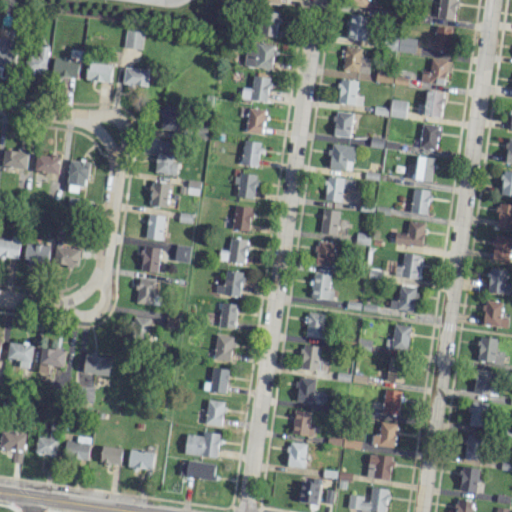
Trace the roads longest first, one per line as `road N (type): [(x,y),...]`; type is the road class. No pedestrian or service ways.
road 1 (residential): [(315,0),(243,511)]
road 2 (residential): [(492,0),(420,511)]
road 3 (residential): [(88,119),(116,169),(100,279),(54,305)]
road 4 (tertiary): [(145,511),(0,491)]
